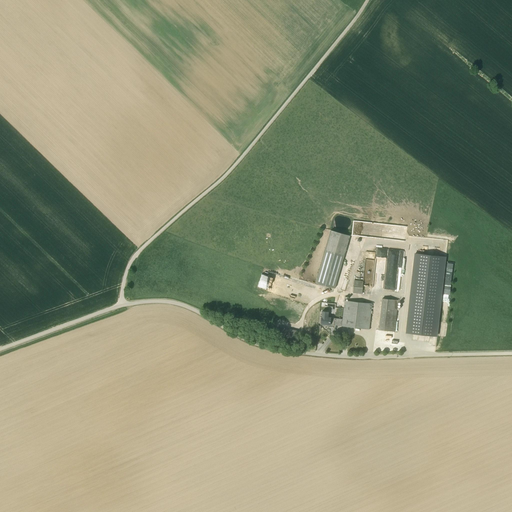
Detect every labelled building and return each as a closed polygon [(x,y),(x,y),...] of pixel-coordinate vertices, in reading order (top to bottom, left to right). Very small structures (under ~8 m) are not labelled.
[(331,232),(316,283),(334,289),(349,237),(331,232)] [(403,259),(404,250),(389,248),(386,273),(398,274),(400,258),(403,259)] [(415,254),(407,333),(436,336),(445,257),(415,254)] [(266,288),(271,274),(263,272),(259,285),(266,288)] [(353,293),(362,294),(363,281),(354,281),(353,293)] [(382,299),(379,330),(395,332),(398,300),(382,299)] [(342,326),(369,329),(372,304),(344,301),(342,319),(342,326)] [(342,319),(331,318),(331,317),(328,316),(328,312),(322,311),(322,319),(321,324),(342,326),(342,319)] [(296,331),(280,329),(279,336),(295,339),(296,331)]
